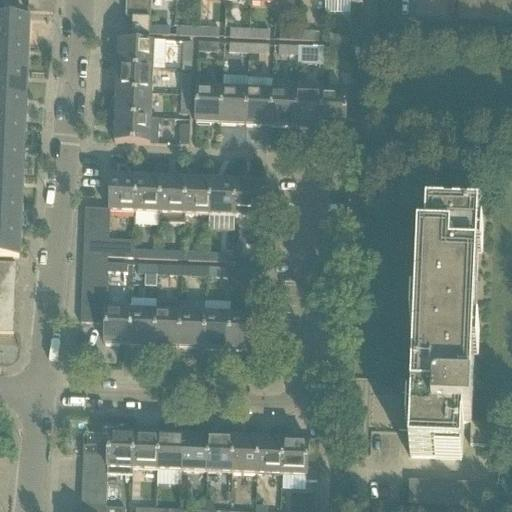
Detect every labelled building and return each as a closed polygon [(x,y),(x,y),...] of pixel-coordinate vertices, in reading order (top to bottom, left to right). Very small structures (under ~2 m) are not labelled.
[(325,0),(324,15),(349,16),(350,16),(350,4),(362,5),(362,0),(325,0)] [(468,0),(458,0),(457,22),(467,23),(468,0)] [(468,0),(467,23),(477,23),(478,0),(468,0)] [(478,0),(477,23),(487,23),(488,0),(485,0),(478,0)] [(487,23),(497,24),(498,1),(488,0),(487,23)] [(498,1),(497,24),(507,24),(508,1),(498,1)] [(53,4),(28,3),(27,15),(53,16),(53,4)] [(126,19),(132,19),(149,20),(150,20),(151,8),(127,7),(126,19)] [(0,46),(27,47),(28,21),(0,19),(0,46)] [(132,19),(131,37),(149,38),(149,29),(149,20),(132,19)] [(149,29),(149,38),(169,39),(169,30),(149,29)] [(180,30),(179,39),(199,40),(199,31),(180,30)] [(199,31),(199,40),(219,41),(219,32),(199,31)] [(230,32),(230,41),(249,42),(250,33),(230,32)] [(250,33),(249,42),(269,43),(270,34),(250,33)] [(280,34),(279,43),(299,44),(299,35),(280,34)] [(299,35),(299,44),(319,45),(319,36),(299,35)] [(329,38),(328,47),(348,48),(349,39),(329,38)] [(117,69),(117,70),(153,71),(153,65),(164,65),(165,46),(118,44),(118,46),(120,46),(119,69),(117,69)] [(184,45),(183,73),(191,74),(192,46),(184,45)] [(0,72),(26,74),(27,47),(0,46),(0,72)] [(199,46),(198,55),(218,55),(219,47),(199,46)] [(229,47),(229,56),(249,57),(249,48),(229,47)] [(348,48),(328,47),(328,55),(348,56),(348,48)] [(249,48),(249,57),(268,57),(269,49),(249,48)] [(279,49),(278,58),(298,59),(299,50),(279,49)] [(298,59),(298,66),(323,67),(323,51),(299,50),(298,59)] [(116,93),(116,94),(152,96),(153,71),(117,70),(119,70),(118,94),(116,93)] [(0,72),(0,99),(25,100),(26,74),(0,72)] [(182,78),(182,98),(190,99),(191,79),(182,78)] [(247,92),(245,128),(246,128),(246,126),(269,127),(269,129),(270,129),(271,93),(272,83),(247,82),(247,92)] [(220,127),(222,91),(197,90),(195,126),(197,126),(197,124),(220,125),(220,127)] [(244,128),(245,128),(247,92),(222,91),(220,127),(221,127),(221,125),(245,126),(244,128)] [(321,95),(320,131),(320,129),(344,130),(344,132),(345,132),(345,122),(357,122),(358,92),(346,92),(346,96),(321,95)] [(294,130),(295,130),(296,94),(271,93),(270,129),(271,129),(271,127),(294,128),(294,130)] [(115,119),(150,121),(151,121),(152,96),(116,94),(116,95),(118,95),(117,119),(115,119)] [(319,131),(320,131),(321,95),(296,94),(295,130),(295,128),(319,129),(319,131)] [(182,98),(181,118),(190,118),(190,99),(182,98)] [(0,99),(0,125),(24,127),(25,100),(0,99)] [(114,143),(114,145),(149,146),(158,147),(159,122),(150,122),(150,121),(115,119),(115,120),(117,120),(116,143),(114,143)] [(0,125),(0,152),(23,153),(24,127),(0,125)] [(180,148),(188,148),(189,128),(180,128),(180,148)] [(0,152),(0,178),(21,179),(23,153),(0,152)] [(0,178),(0,205),(20,206),(21,180),(0,178)] [(110,179),(109,211),(109,214),(134,215),(136,180),(135,180),(135,181),(112,181),(112,179),(110,179)] [(137,180),(136,180),(134,215),(134,227),(159,228),(159,226),(161,181),(160,181),(160,183),(136,182),(137,180)] [(161,181),(159,226),(184,227),(184,217),(185,182),(185,183),(161,183),(161,181)] [(186,182),(185,182),(184,217),(209,218),(210,183),(209,183),(209,184),(186,183),(186,182)] [(211,183),(210,183),(209,218),(234,219),(235,184),(234,184),(234,185),(211,185),(211,183)] [(236,184),(235,184),(234,219),(259,220),(260,185),(259,185),(259,187),(236,186),(236,184)] [(0,205),(0,231),(19,233),(20,206),(0,205)] [(85,210),(84,222),(108,223),(109,214),(109,211),(85,210)] [(462,461),(463,438),(463,425),(470,425),(470,424),(471,424),(479,220),(419,218),(412,390),(409,459),(462,461)] [(84,222),(84,235),(108,236),(108,223),(84,222)] [(0,259),(18,260),(18,259),(19,233),(0,231),(0,259)] [(84,235),(83,247),(107,248),(108,243),(108,236),(84,235)] [(107,248),(107,261),(132,263),(132,261),(133,244),(108,243),(107,248)] [(83,259),(83,260),(107,261),(107,248),(83,247),(83,259)] [(187,255),(187,265),(207,265),(207,255),(208,248),(195,248),(195,255),(187,255)] [(137,253),(137,263),(157,263),(158,254),(137,253)] [(158,254),(157,263),(177,264),(178,254),(158,254)] [(207,255),(207,265),(227,266),(227,256),(207,255)] [(237,260),(237,268),(257,269),(257,260),(237,260)] [(0,275),(16,276),(16,266),(0,265),(0,275)] [(82,266),(82,277),(106,278),(106,276),(106,275),(107,267),(82,266)] [(106,275),(106,276),(127,277),(127,268),(107,267),(106,275)] [(137,268),(137,278),(157,278),(157,269),(137,268)] [(257,269),(237,268),(236,277),(256,278),(257,269)] [(157,269),(157,278),(176,279),(177,269),(157,269)] [(186,270),(186,279),(206,280),(206,271),(186,270)] [(206,271),(206,280),(226,281),(226,271),(206,271)] [(0,275),(0,287),(15,288),(16,276),(0,275)] [(82,277),(81,289),(106,290),(106,278),(82,277)] [(0,287),(0,299),(15,300),(15,288),(0,287)] [(81,289),(81,301),(105,302),(106,290),(81,289)] [(0,311),(14,312),(15,300),(0,299),(0,311)] [(81,301),(80,313),(105,314),(105,312),(105,302),(81,301)] [(178,350),(180,315),(180,306),(155,305),(155,314),(154,349),(155,347),(178,348),(178,350)] [(205,316),(203,351),(204,351),(204,349),(227,350),(227,352),(228,352),(229,317),(230,306),(205,305),(205,316)] [(0,311),(0,323),(14,324),(14,312),(0,311)] [(128,348),(129,348),(130,313),(105,312),(105,314),(104,326),(103,347),(105,347),(105,345),(128,346),(128,348)] [(80,325),(104,326),(105,314),(80,313),(80,325)] [(153,349),(154,349),(155,314),(130,313),(129,348),(130,346),(153,347),(153,349)] [(202,351),(203,351),(205,316),(180,315),(178,350),(179,350),(179,348),(203,349),(202,351)] [(229,317),(228,352),(229,352),(229,350),(252,351),(252,353),(253,353),(255,318),(229,317)] [(0,323),(0,335),(12,335),(13,336),(14,324),(0,323)] [(470,424),(470,425),(469,447),(484,447),(485,425),(471,424),(470,424)] [(500,425),(485,425),(484,447),(499,448),(500,425)] [(107,471),(107,478),(132,479),(132,472),(134,437),(133,437),(133,439),(109,438),(109,436),(108,436),(107,459),(107,471)] [(134,437),(132,472),(157,473),(158,438),(158,440),(134,439),(134,437)] [(159,438),(158,438),(157,473),(182,474),(183,439),(182,439),(182,440),(159,439),(159,438)] [(184,439),(183,439),(182,474),(207,475),(208,440),(207,440),(207,441),(184,440),(184,439)] [(208,440),(207,475),(231,476),(233,441),(232,441),(232,442),(208,441),(208,440)] [(233,441),(231,476),(256,477),(257,442),(257,443),(233,442),(233,441)] [(258,442),(257,442),(256,477),(281,478),(282,443),(282,442),(282,444),(258,444),(258,442)] [(283,443),(282,443),(281,478),(306,479),(306,483),(317,484),(318,446),(308,446),(308,444),(306,444),(306,445),(283,444),(283,443)] [(83,458),(82,470),(107,471),(107,459),(83,458)] [(82,470),(82,482),(106,483),(107,478),(107,471),(82,470)] [(82,482),(81,494),(106,495),(106,483),(82,482)] [(423,482),(409,482),(408,505),(422,505),(423,482)] [(438,483),(423,482),(422,505),(437,506),(438,483)] [(453,483),(438,483),(437,506),(452,507),(453,483)] [(468,484),(453,483),(452,507),(467,507),(468,484)] [(483,484),(468,484),(467,507),(482,508),(483,484)] [(498,485),(483,484),(482,508),(497,508),(498,485)] [(81,494),(81,506),(105,507),(106,495),(81,494)]
